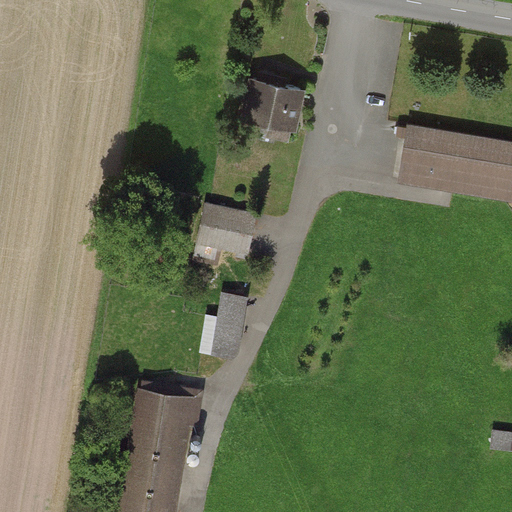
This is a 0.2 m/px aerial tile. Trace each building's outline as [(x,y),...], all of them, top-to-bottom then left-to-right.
[(295,129),(303,92),(255,81),(247,119),(295,129)] [(400,185),(511,202),(511,142),(409,126),(400,185)] [(248,249),(255,215),(208,206),(201,240),(248,249)] [(209,310),(201,349),(239,356),(252,294),(224,289),(220,312),(209,310)] [(175,511),(194,399),(140,390),(119,511),(175,511)]
